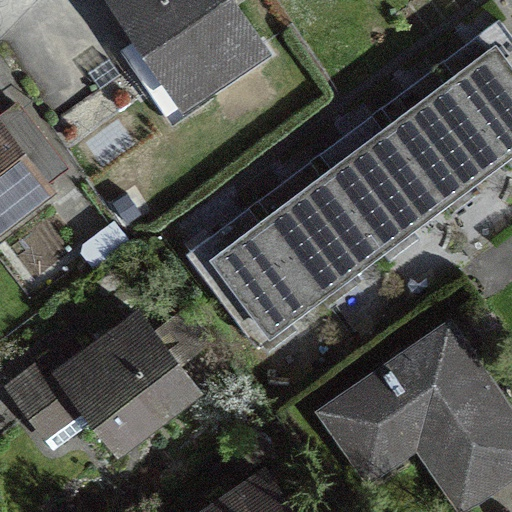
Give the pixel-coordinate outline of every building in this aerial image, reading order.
[(255,52),(219,0),(115,0),(152,54),(131,69),(162,115),(255,52)] [(245,214),(193,252),(257,341),(511,157),(511,35),(505,26),(453,64),(401,102),(349,139),(297,177),(245,214)] [(0,219),(41,187),(0,134),(0,219)] [(59,367),(50,354),(7,387),(53,447),(93,416),(114,444),(189,387),(135,318),(77,362),(73,357),(59,367)] [(369,483),(419,449),(458,506),(511,467),(511,423),(446,328),(322,413),(369,483)] [(270,453),(252,429),(222,452),(239,476),(270,453)] [(288,511),(263,474),(209,511),(288,511)]
